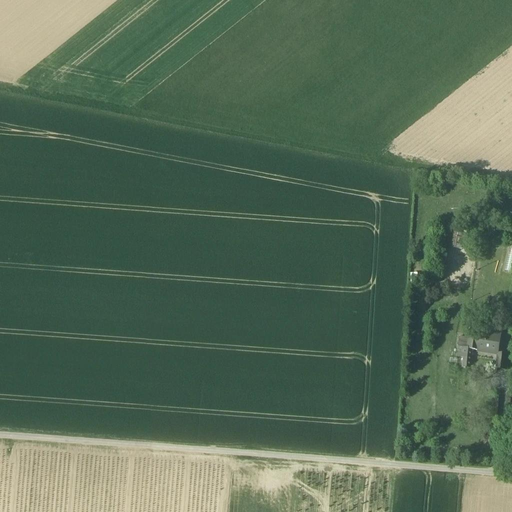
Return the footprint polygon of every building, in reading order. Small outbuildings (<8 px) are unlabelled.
[(470,235),(448,233),(446,249),(468,252),(470,235)] [(429,272),(429,279),(443,280),(443,272),(429,272)] [(486,334),(485,342),(479,341),(478,351),(496,353),(498,344),(499,335),(495,335),(494,335),(486,334)] [(461,337),(459,347),(467,348),(468,339),(461,337)] [(479,340),(468,339),(467,348),(467,349),(472,350),(478,351),(479,341),(479,340)] [(498,354),(504,354),(505,345),(498,344),(496,353),(498,354)] [(467,348),(459,347),(458,356),(464,357),(463,362),(470,364),(472,350),(467,349),(467,348)] [(504,354),(498,354),(497,368),(505,369),(506,355),(504,354)]
